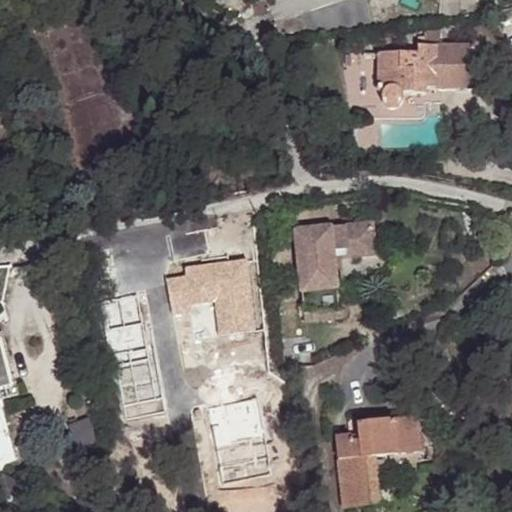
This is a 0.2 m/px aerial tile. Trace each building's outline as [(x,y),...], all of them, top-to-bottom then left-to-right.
[(470,96),(471,51),(436,50),(437,31),(421,31),(421,49),(412,49),(412,58),(373,57),(372,99),(375,99),(375,105),(380,112),(384,115),(389,115),(396,113),(399,110),(400,106),(400,99),(420,100),(421,94),(470,96)] [(212,176),(208,166),(197,169),(200,179),(212,176)] [(361,239),(287,244),(292,331),(332,329),(331,310),(324,310),(323,301),(322,286),(322,273),(328,272),(363,270),(361,239)] [(6,346),(0,347),(0,360),(9,396),(13,411),(26,408),(6,346)] [(0,360),(0,397),(9,396),(0,360)] [(419,459),(415,425),(358,432),(359,442),(336,444),(343,511),(362,511),(366,511),(361,465),(374,463),(419,459)] [(366,511),(379,510),(374,463),(361,465),(366,511)]
